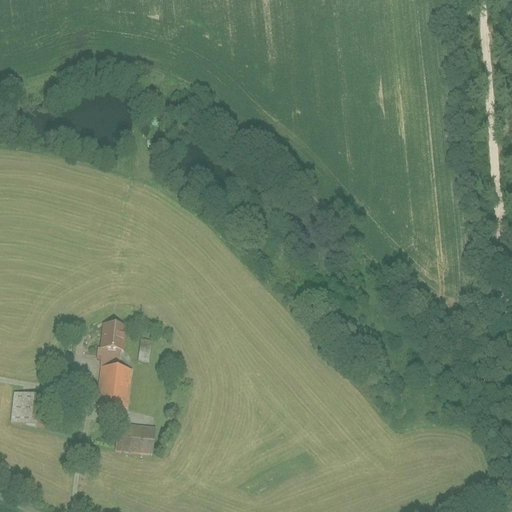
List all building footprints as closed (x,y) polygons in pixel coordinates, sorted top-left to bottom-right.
[(99,328),(97,355),(120,357),(122,329),(99,328)] [(139,343),(137,365),(149,366),(151,344),(139,343)] [(122,409),(122,398),(149,401),(150,382),(124,380),(124,371),(98,369),(95,406),(122,409)] [(13,397),(11,427),(46,429),(48,399),(13,397)] [(114,427),(113,452),(147,454),(149,429),(114,427)]
